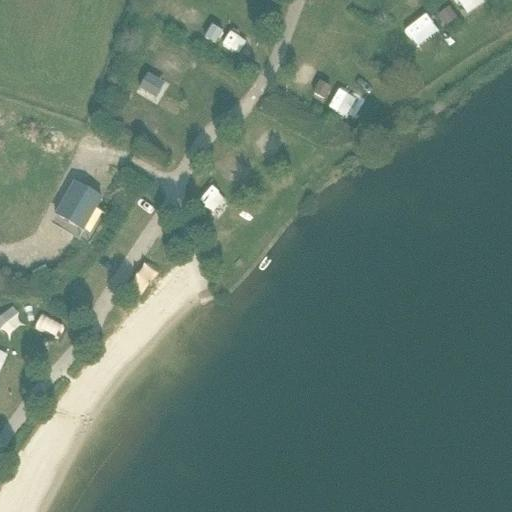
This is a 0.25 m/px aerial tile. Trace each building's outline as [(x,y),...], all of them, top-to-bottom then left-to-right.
[(446,0),(460,17),(477,4),(473,0),(446,0)] [(448,10),(439,17),(446,27),(456,20),(448,10)] [(393,27),(403,52),(425,44),(419,28),(433,23),(429,14),(393,27)] [(211,28),(205,38),(215,44),(221,34),(211,28)] [(443,54),(452,42),(439,32),(430,44),(443,54)] [(251,69),(256,59),(226,44),(221,54),(251,69)] [(148,77),(139,90),(151,97),(153,93),(158,95),(161,91),(156,88),(159,83),(148,77)] [(318,84),(313,94),(324,100),(330,89),(318,84)] [(331,92),(330,110),(365,112),(366,93),(331,92)] [(129,95),(115,118),(153,141),(167,117),(129,95)] [(258,153),(271,138),(254,123),(241,139),(258,153)] [(242,192),(253,176),(226,158),(216,174),(242,192)] [(73,185),(55,215),(74,226),(84,232),(102,201),(87,193),(73,185)] [(210,191),(196,208),(211,220),(225,202),(210,191)] [(42,311),(30,333),(54,345),(65,323),(42,311)]
